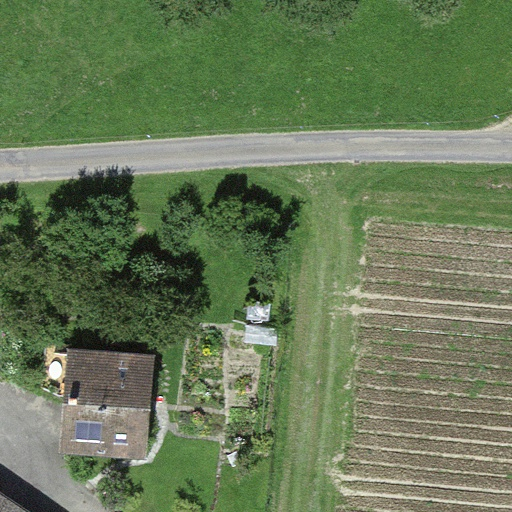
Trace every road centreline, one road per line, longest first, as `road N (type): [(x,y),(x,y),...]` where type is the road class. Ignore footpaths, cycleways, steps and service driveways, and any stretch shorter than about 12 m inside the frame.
road 1 (unclassified): [(511,152),(337,146),(0,165)]
road 2 (unknown): [(0,413),(70,511)]
